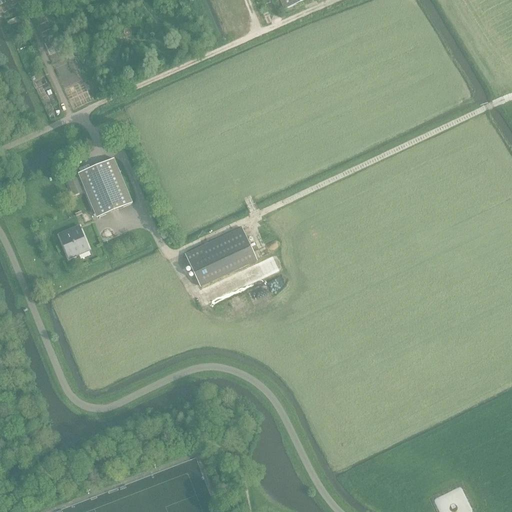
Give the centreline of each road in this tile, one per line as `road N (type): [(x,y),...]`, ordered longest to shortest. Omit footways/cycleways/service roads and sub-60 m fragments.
road 1 (unclassified): [(338,511),(254,378),(201,369),(114,410),(72,399),(0,235)]
road 2 (track): [(511,98),(258,215)]
